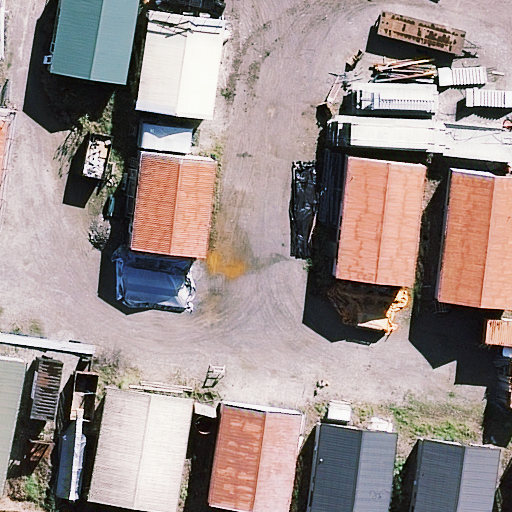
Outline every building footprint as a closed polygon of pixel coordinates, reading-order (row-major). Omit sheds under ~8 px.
[(128,0),(53,0),(43,76),(117,86),(128,0)] [(218,22),(143,14),(133,107),(208,115),(218,22)] [(360,63),(232,44),(221,119),(349,138),(360,63)] [(115,108),(41,97),(19,251),(93,262),(115,108)] [(316,152),(244,145),(232,264),(304,271),(316,152)] [(209,160),(137,154),(128,248),(200,255),(209,160)] [(418,166),(345,158),(333,277),(406,284),(418,166)] [(511,282),(511,176),(449,170),(436,300),(509,307),(511,282)] [(170,511),(187,400),(103,388),(87,500),(167,511),(170,511)] [(76,398),(2,389),(0,407),(0,484),(63,493),(76,398)] [(274,511),(285,416),(210,408),(199,504),(272,511),(274,511)] [(381,511),(391,431),(316,423),(306,511),(381,511)] [(486,511),(493,447),(418,440),(410,511),(486,511)]
